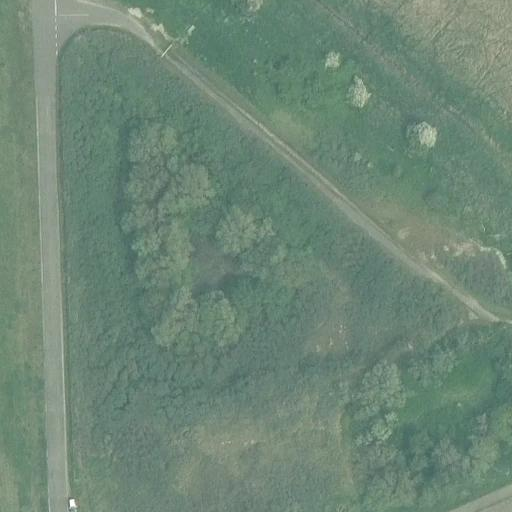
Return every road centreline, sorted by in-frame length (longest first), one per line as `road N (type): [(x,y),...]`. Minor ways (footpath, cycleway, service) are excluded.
road 1 (unclassified): [(350,380),(444,335),(454,307),(109,13),(39,10)]
road 2 (unclassified): [(51,511),(39,10)]
